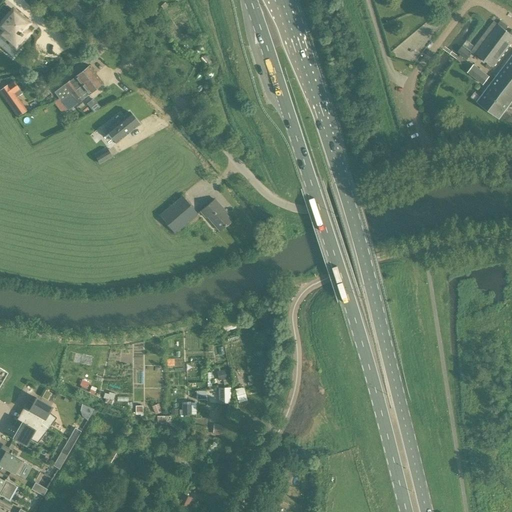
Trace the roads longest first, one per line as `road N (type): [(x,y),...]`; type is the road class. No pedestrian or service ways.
road 1 (primary): [(249,0),(347,291),(407,511)]
road 2 (primary): [(427,511),(342,180),(279,0)]
road 3 (unclassified): [(246,511),(300,370),(294,307),(304,289),(387,256),(511,236)]
road 4 (residential): [(314,212),(269,199),(129,55),(57,0)]
road 5 (unclassified): [(435,166),(406,91),(478,0)]
road 6 (residential): [(314,212),(435,166)]
